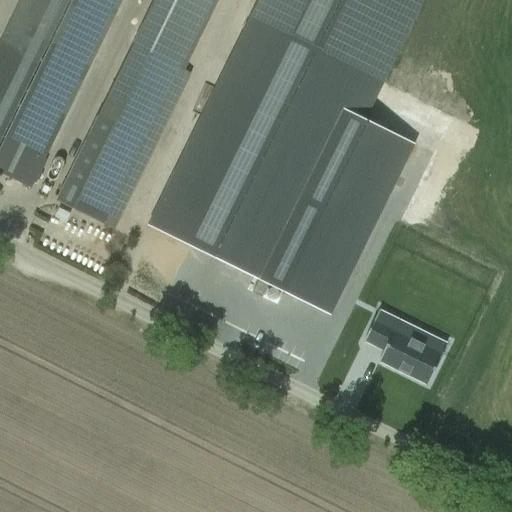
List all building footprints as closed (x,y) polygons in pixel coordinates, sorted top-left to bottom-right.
[(0,173),(30,189),(122,0),(21,0),(0,44),(0,173)] [(254,0),(142,224),(316,312),(401,144),(352,120),(412,0),(254,0)] [(58,209),(54,218),(65,223),(69,214),(58,209)] [(106,219),(103,225),(114,230),(119,219),(108,214),(106,219)] [(379,311),(364,342),(383,351),(378,362),(427,386),(443,355),(425,346),(430,336),(379,311)]
